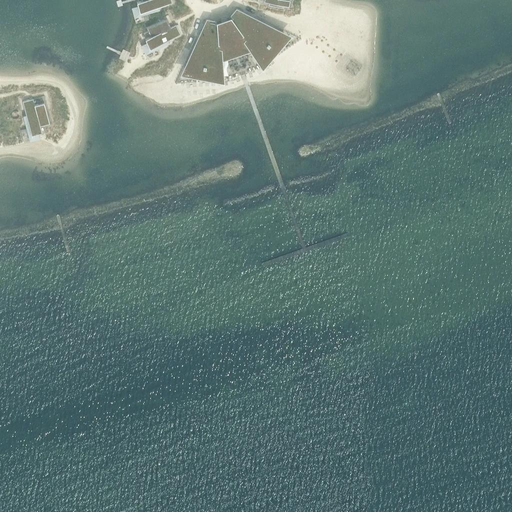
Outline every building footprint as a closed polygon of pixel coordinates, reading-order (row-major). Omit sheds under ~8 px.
[(141,0),(136,2),(137,6),(141,4),(143,11),(172,3),(171,0),(141,0)] [(205,18),(189,63),(202,65),(202,67),(205,67),(205,66),(219,68),(219,55),(249,45),(258,55),(267,44),(267,45),(269,43),(268,42),(277,32),(254,18),(236,7),(230,15),(233,17),(230,21),(231,23),(227,24),(226,20),(221,21),(223,26),(219,27),(219,24),(214,24),(215,20),(205,18)] [(166,18),(146,27),(150,36),(170,26),(166,18)] [(150,36),(145,38),(145,40),(146,42),(150,40),(153,46),(180,34),(176,24),(170,26),(150,36)] [(33,98),(22,101),(30,130),(36,128),(38,132),(41,131),(40,125),(34,104),(33,98)] [(43,101),(34,104),(40,125),(49,123),(43,101)]
